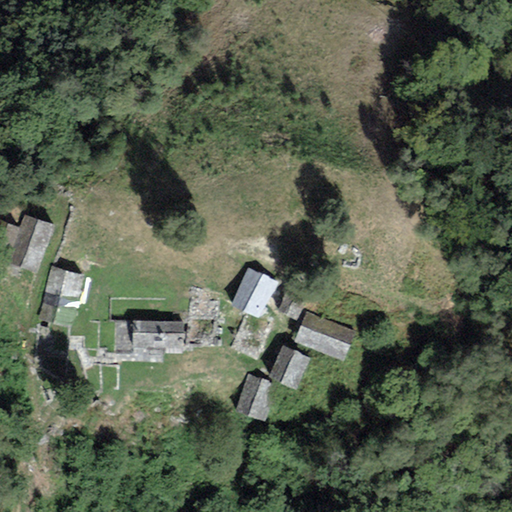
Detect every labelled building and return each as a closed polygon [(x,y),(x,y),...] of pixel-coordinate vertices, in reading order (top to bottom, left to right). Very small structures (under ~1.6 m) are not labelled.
[(35,273),(53,226),(25,215),(20,230),(7,263),(35,273)] [(7,263),(20,230),(0,221),(0,272),(3,274),(7,263)] [(83,276),(51,267),(38,320),(70,328),(83,276)] [(277,282),(248,268),(230,306),(260,320),(277,282)] [(354,331),(304,312),(293,342),(343,361),(354,331)] [(132,354),(132,347),(133,321),(115,320),(114,353),(132,354)] [(182,322),(133,321),(132,347),(182,349),(182,322)] [(297,388),(309,357),(281,347),(270,377),(297,388)] [(278,386),(248,375),(233,411),(264,422),(278,386)]
